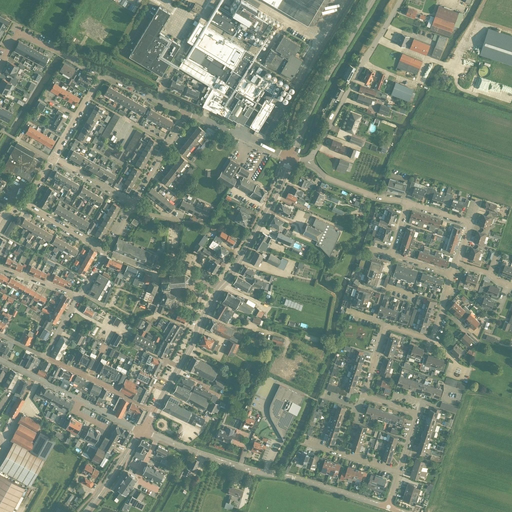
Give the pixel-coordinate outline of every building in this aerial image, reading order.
[(216,5),(208,19),(239,38),(240,36),(245,39),(250,31),(260,37),(262,33),(266,35),(271,27),(275,30),(277,27),(259,16),(258,16),(254,14),(256,10),(241,0),(232,15),(216,5)] [(267,0),(277,6),(277,5),(307,24),(321,0),(267,0)] [(321,0),(307,24),(310,26),(316,24),(316,20),(319,20),(318,16),(322,15),(321,11),(325,10),(324,6),(328,6),(327,2),(331,1),(330,0),(321,0)] [(191,10),(199,14),(202,8),(195,3),(191,10)] [(455,29),(456,26),(454,26),(459,13),(439,6),(431,29),(450,36),(453,29),(455,29)] [(159,7),(129,56),(161,76),(180,45),(159,32),(170,14),(159,7)] [(425,20),(426,16),(419,14),(419,13),(417,13),(417,11),(409,8),(406,15),(415,18),(415,17),(417,17),(425,20)] [(6,17),(1,14),(0,15),(0,22),(6,26),(9,21),(5,19),(6,17)] [(184,57),(178,67),(213,88),(211,90),(207,98),(206,98),(206,99),(205,101),(204,103),(202,106),(210,109),(210,110),(216,113),(216,112),(222,115),(222,114),(227,118),(228,117),(232,119),(233,119),(238,122),(238,121),(243,124),(253,107),(265,89),(276,95),(278,92),(280,88),(281,88),(282,86),(277,83),(262,74),(264,72),(265,71),(267,67),(266,67),(267,65),(272,67),(292,79),(303,60),(294,55),(300,45),(283,35),(275,48),(272,46),(270,49),(264,59),(266,61),(264,65),(252,58),(254,55),(245,50),(199,21),(198,22),(196,25),(187,41),(192,44),(186,54),(188,56),(199,63),(204,66),(202,69),(184,57)] [(511,37),(489,29),(481,54),(511,64),(511,37)] [(426,55),(430,45),(414,39),(413,40),(409,38),(409,37),(402,34),(398,44),(405,47),(406,45),(411,46),(410,49),(426,55)] [(439,60),(447,39),(439,36),(431,57),(439,60)] [(19,41),(14,50),(19,53),(24,44),(19,41)] [(19,53),(24,55),(29,47),(24,44),(19,53)] [(24,55),(29,58),(34,49),(29,47),(24,55)] [(34,49),(29,58),(34,60),(38,52),(34,49)] [(38,52),(34,60),(38,63),(43,54),(38,52)] [(417,74),(423,62),(403,53),(400,60),(397,67),(406,71),(407,70),(417,74)] [(38,63),(37,65),(39,66),(42,68),(48,57),(43,54),(38,63)] [(7,66),(7,67),(16,72),(18,73),(20,68),(23,70),(25,67),(19,64),(17,66),(9,62),(8,64),(7,66)] [(70,77),(75,70),(64,64),(60,71),(70,77)] [(355,68),(353,67),(349,65),(343,78),(349,81),(355,68)] [(5,70),(4,72),(12,77),(11,80),(17,83),(18,80),(15,78),(18,73),(16,72),(7,67),(6,68),(5,70)] [(365,75),(373,79),(375,80),(376,77),(373,76),(374,72),(368,69),(365,75)] [(81,74),(79,77),(76,75),(72,81),(75,83),(77,81),(86,87),(90,81),(84,77),(84,76),(81,74)] [(372,81),(373,79),(365,75),(362,81),(368,84),(371,80),(372,81)] [(511,103),(511,97),(511,86),(478,78),(476,87),(498,93),(497,98),(504,100),(504,101),(511,103)] [(15,86),(17,83),(11,80),(9,82),(3,79),(0,84),(9,89),(11,84),(14,86),(15,86)] [(170,84),(169,87),(175,90),(178,83),(179,80),(177,79),(176,82),(172,80),(170,84)] [(394,82),(390,95),(412,102),(415,93),(413,92),(414,88),(394,82)] [(178,83),(175,90),(181,93),(184,85),(178,83)] [(9,89),(0,84),(0,90),(6,94),(9,89)] [(50,91),(57,94),(61,87),(54,84),(50,91)] [(339,100),(343,91),(341,90),(343,87),(340,85),(338,88),(333,97),(339,100)] [(104,94),(110,97),(114,90),(108,86),(104,94)] [(387,94),(376,91),(360,86),(358,92),(374,97),(375,95),(379,97),(378,99),(385,101),(385,100),(387,94)] [(63,98),(67,91),(61,87),(57,94),(63,98)] [(185,94),(190,97),(194,89),(188,87),(185,94)] [(194,89),(190,97),(196,99),(199,92),(194,89)] [(115,100),(119,93),(114,90),(110,97),(115,100)] [(69,102),(73,95),(67,91),(63,98),(69,102)] [(120,103),(125,96),(119,93),(115,100),(120,103)] [(356,101),(368,105),(369,103),(371,104),(373,99),(370,98),(358,94),(356,101)] [(73,95),(69,102),(76,105),(80,98),(73,95)] [(126,106),(130,99),(125,96),(120,103),(126,106)] [(131,109),(135,102),(130,99),(126,106),(131,109)] [(257,130),(274,103),(266,99),(250,126),(257,130)] [(46,105),(39,102),(35,108),(41,112),(46,105)] [(137,112),(141,105),(135,102),(131,109),(137,112)] [(387,116),(390,107),(381,104),(378,113),(387,116)] [(93,110),(102,115),(103,113),(101,112),(103,109),(96,105),(93,110)] [(141,105),(137,112),(142,115),(146,108),(141,105)] [(151,120),(156,113),(150,109),(146,117),(151,120)] [(8,122),(12,113),(7,110),(3,119),(8,122)] [(53,119),(55,120),(63,125),(66,118),(62,116),(63,113),(58,110),(53,119)] [(101,116),(102,115),(93,110),(89,116),(99,121),(100,119),(98,118),(100,115),(101,116)] [(157,123),(161,116),(156,113),(151,120),(157,123)] [(353,117),(351,116),(346,128),(350,129),(349,132),(354,133),(359,119),(357,118),(358,116),(354,114),(353,117)] [(99,121),(89,116),(86,121),(94,125),(97,120),(99,121)] [(162,126),(167,119),(161,116),(157,123),(162,126)] [(172,122),(167,119),(162,126),(168,129),(172,122)] [(59,131),(63,125),(55,120),(52,125),(50,124),(47,128),(55,132),(57,130),(59,131)] [(86,121),(83,126),(90,130),(94,125),(86,121)] [(198,125),(194,131),(200,136),(204,131),(198,125)] [(26,133),(32,137),(36,130),(30,126),(28,129),(26,133)] [(80,132),(87,136),(90,130),(83,126),(80,132)] [(38,141),(42,133),(36,130),(32,137),(38,141)] [(197,141),(200,136),(194,131),(190,136),(197,141)] [(86,139),(87,136),(80,132),(77,137),(86,142),(88,140),(86,139)] [(44,144),(48,137),(42,133),(38,141),(44,144)] [(193,146),(197,141),(190,136),(187,141),(193,146)] [(48,137),(44,144),(51,148),(55,141),(48,137)] [(362,146),(363,141),(351,137),(350,141),(362,146)] [(150,138),(147,143),(154,147),(157,142),(150,138)] [(342,153),(345,147),(341,145),(342,143),(333,140),(330,147),(338,150),(338,152),(342,153)] [(187,141),(183,145),(189,150),(193,146),(187,141)] [(147,143),(144,148),(151,152),(154,147),(147,143)] [(13,144),(0,166),(0,171),(9,177),(16,164),(35,175),(39,168),(41,168),(44,163),(23,152),(24,150),(13,144)] [(189,150),(183,145),(179,150),(185,155),(189,150)] [(69,158),(74,161),(79,153),(73,150),(74,148),(72,146),(68,152),(71,154),(69,158)] [(357,157),(359,151),(350,147),(347,155),(353,158),(354,156),(357,157)] [(144,148),(141,154),(148,157),(151,152),(144,148)] [(80,164),(84,156),(79,153),(74,161),(80,164)] [(141,154),(139,159),(145,163),(148,157),(141,154)] [(85,167),(89,159),(84,156),(80,164),(85,167)] [(181,156),(177,161),(183,166),(187,161),(181,156)] [(89,159),(85,167),(90,170),(95,162),(97,159),(94,158),(92,161),(89,159)] [(145,163),(139,159),(135,164),(142,168),(145,163)] [(232,177),(239,165),(229,159),(224,167),(222,170),(222,171),(216,179),(227,186),(231,188),(236,180),(232,177)] [(339,159),(335,170),(345,173),(346,171),(349,162),(339,159)] [(180,171),(183,166),(177,161),(173,166),(180,171)] [(98,164),(95,162),(90,170),(96,173),(100,165),(101,164),(99,162),(98,164)] [(101,164),(100,165),(96,173),(101,176),(105,169),(106,167),(104,166),(101,164)] [(176,176),(180,171),(173,166),(169,170),(176,176)] [(111,170),(106,167),(105,169),(101,176),(106,179),(110,172),(111,170)] [(134,167),(131,172),(138,176),(141,171),(134,167)] [(246,178),(249,173),(240,168),(238,172),(246,178)] [(172,180),(176,176),(169,170),(165,175),(172,180)] [(55,187),(62,175),(56,171),(53,177),(56,179),(54,182),(55,183),(53,186),(55,187)] [(116,175),(110,172),(106,179),(112,182),(116,175)] [(131,172),(128,177),(135,181),(138,176),(131,172)] [(64,184),(68,178),(62,175),(55,187),(57,188),(58,185),(59,185),(61,182),(64,184)] [(172,180),(165,175),(161,180),(168,185),(172,180)] [(128,177),(125,182),(132,186),(135,181),(128,177)] [(68,190),(70,187),(73,181),(68,178),(64,184),(67,185),(65,189),(66,190),(64,193),(66,194),(68,190)] [(261,202),(267,191),(243,178),(238,187),(238,189),(261,202)] [(313,184),(310,182),(310,181),(307,180),(307,181),(300,178),(297,184),(304,187),(304,188),(306,189),(307,186),(311,188),(311,186),(315,188),(316,185),(313,184)] [(404,182),(402,183),(390,179),(387,188),(389,189),(391,192),(393,191),(404,194),(407,184),(406,184),(404,182)] [(79,184),(73,181),(70,187),(75,190),(79,184)] [(132,186),(125,182),(122,188),(129,192),(132,186)] [(415,187),(412,196),(417,198),(420,188),(417,187),(418,185),(415,185),(415,187)] [(49,187),(45,193),(51,197),(51,196),(54,198),(56,196),(53,194),(55,191),(49,187)] [(78,193),(84,197),(88,190),(82,187),(78,193)] [(300,190),(293,187),(290,193),(297,196),(301,197),(303,192),(300,190)] [(147,194),(153,199),(157,192),(152,188),(147,194)] [(426,190),(420,188),(417,198),(423,200),(426,190)] [(431,188),(429,194),(433,196),(431,202),(436,204),(439,194),(440,193),(439,193),(438,192),(437,192),(435,189),(431,188)] [(89,200),(93,193),(88,190),(84,197),(89,200)] [(158,203),(163,197),(157,192),(153,199),(158,203)] [(312,202),(320,206),(323,199),(322,199),(324,195),(317,192),(314,199),(312,202)] [(48,202),(51,204),(54,206),(55,204),(52,202),(53,201),(50,199),(51,197),(45,193),(42,199),(48,202)] [(94,202),(98,196),(93,193),(89,200),(94,202)] [(294,202),(297,197),(288,193),(286,198),(294,202)] [(439,194),(436,204),(442,206),(445,196),(445,195),(443,194),(443,195),(439,194)] [(238,206),(240,202),(227,195),(225,198),(238,206)] [(98,196),(94,202),(99,206),(103,199),(98,196)] [(163,197),(158,203),(164,208),(169,201),(163,197)] [(45,208),(48,202),(42,199),(39,204),(45,208)] [(455,210),(459,201),(453,199),(450,209),(455,210)] [(465,203),(459,201),(455,210),(461,212),(463,205),(467,206),(469,200),(466,199),(465,203)] [(186,211),(189,203),(183,200),(182,201),(181,200),(179,204),(181,205),(179,208),(186,211)] [(169,201),(164,208),(170,212),(175,206),(169,201)] [(495,216),(497,216),(498,213),(495,212),(497,205),(486,202),(484,209),(491,211),(490,214),(495,216)] [(113,203),(110,208),(117,212),(120,207),(113,203)] [(196,206),(189,203),(186,211),(192,214),(196,206)] [(277,212),(284,216),(287,217),(291,209),(281,203),(277,212)] [(54,212),(59,215),(63,207),(58,204),(54,212)] [(388,209),(386,215),(396,218),(397,213),(390,210),(391,207),(385,205),(384,208),(388,209)] [(192,214),(199,217),(202,209),(196,206),(192,214)] [(59,215),(64,218),(68,211),(63,207),(59,215)] [(241,209),(240,208),(238,207),(236,210),(239,212),(235,220),(245,225),(248,220),(249,219),(250,218),(250,216),(250,215),(248,215),(249,212),(241,208),(241,209)] [(117,212),(110,208),(107,214),(114,217),(117,212)] [(209,213),(202,209),(199,217),(206,220),(209,213)] [(69,221),(74,214),(68,211),(64,218),(69,221)] [(415,221),(418,213),(412,211),(408,223),(411,224),(412,220),(415,221)] [(418,213),(415,221),(418,222),(417,226),(420,226),(424,215),(418,213)] [(75,224),(79,217),(74,214),(69,221),(75,224)] [(107,214),(104,219),(111,223),(114,217),(107,214)] [(492,224),(495,216),(490,214),(489,214),(488,216),(482,215),(480,220),(490,223),(492,224)] [(396,218),(386,215),(384,220),(381,219),(380,222),(386,224),(387,221),(394,223),(396,218)] [(424,215),(420,226),(423,227),(424,224),(427,225),(429,217),(424,215)] [(274,216),(269,225),(278,230),(279,230),(281,232),(283,228),(281,226),(284,221),(274,216)] [(80,227),(84,220),(79,217),(75,224),(80,227)] [(429,217),(427,225),(430,226),(429,229),(431,230),(435,219),(429,217)] [(21,224),(26,227),(30,222),(24,218),(21,224)] [(339,230),(334,228),(334,226),(316,218),(312,225),(315,226),(314,227),(311,226),(311,225),(310,225),(310,226),(307,224),(306,224),(306,225),(302,233),(302,234),(303,233),(306,235),(306,236),(306,235),(310,237),(314,239),(313,239),(314,239),(317,240),(317,241),(318,241),(318,244),(329,256),(340,233),(340,232),(340,231),(339,230)] [(111,223),(104,219),(101,224),(108,228),(111,223)] [(441,220),(435,219),(431,230),(434,231),(435,228),(438,229),(441,220)] [(89,223),(84,220),(80,227),(85,230),(89,223)] [(484,227),(484,230),(489,232),(491,227),(489,227),(490,223),(480,220),(479,226),(484,227)] [(32,231),(35,225),(30,222),(26,227),(32,231)] [(385,228),(386,224),(380,222),(378,226),(377,231),(380,232),(390,235),(392,230),(385,228)] [(108,228),(101,224),(98,229),(105,233),(108,228)] [(451,233),(460,235),(461,233),(461,232),(462,229),(459,228),(460,226),(454,224),(451,233)] [(38,234),(41,228),(35,225),(32,231),(38,234)] [(404,233),(413,236),(415,231),(419,232),(420,229),(410,226),(410,229),(407,228),(406,231),(405,231),(404,233)] [(43,237),(47,231),(41,228),(38,234),(43,237)] [(102,238),(105,233),(98,229),(95,234),(102,238)] [(489,232),(484,230),(483,233),(477,231),(475,237),(485,240),(486,236),(488,237),(489,232)] [(47,231),(43,237),(49,241),(52,235),(47,231)] [(228,235),(224,233),(223,233),(221,232),(218,237),(216,235),(214,238),(221,242),(223,240),(225,241),(232,246),(235,242),(234,241),(235,240),(231,237),(232,236),(229,234),(228,235)] [(264,250),(271,237),(268,236),(262,232),(257,241),(258,242),(254,248),(261,252),(263,249),(264,250)] [(388,240),(390,235),(380,232),(378,237),(375,236),(374,239),(380,241),(381,238),(388,240)] [(290,238),(286,236),(283,235),(278,233),(275,239),(288,245),(291,238),(290,238)] [(403,239),(415,243),(415,241),(412,240),(413,236),(404,233),(403,236),(404,236),(403,239)] [(459,238),(460,235),(451,233),(450,236),(447,235),(446,237),(458,241),(459,238)] [(52,242),(58,246),(61,240),(55,236),(52,242)] [(449,240),(448,244),(457,247),(458,244),(457,244),(458,241),(446,237),(446,239),(449,240)] [(485,240),(475,237),(473,242),(479,244),(478,247),(484,249),(486,244),(484,243),(485,240)] [(146,255),(142,253),(144,250),(125,242),(126,242),(118,238),(113,250),(143,263),(146,255)] [(414,245),(415,243),(403,239),(402,242),(401,245),(410,248),(411,244),(414,245)] [(61,240),(58,246),(63,249),(67,243),(61,240)] [(227,254),(228,251),(225,249),(225,248),(222,246),(222,247),(220,246),(220,245),(213,240),(209,246),(216,251),(214,255),(223,261),(227,254)] [(69,252),(72,246),(67,243),(63,249),(69,252)] [(457,247),(448,244),(445,243),(442,252),(451,254),(451,252),(454,253),(455,249),(456,250),(457,247)] [(200,252),(203,247),(198,244),(194,250),(198,253),(199,251),(200,252)] [(410,248),(401,245),(400,248),(399,251),(402,252),(401,254),(407,256),(410,248)] [(72,246),(69,252),(75,256),(78,250),(72,246)] [(210,252),(203,247),(200,252),(207,257),(210,252)] [(470,253),(480,256),(481,253),(483,253),(484,249),(478,247),(477,249),(472,248),(470,253)] [(91,248),(87,254),(93,257),(97,251),(91,248)] [(423,261),(427,250),(424,249),(423,252),(420,251),(417,259),(423,261)] [(158,256),(144,250),(142,253),(146,255),(143,263),(153,267),(158,256)] [(429,263),(431,255),(428,254),(429,250),(427,250),(423,261),(429,263)] [(265,258),(267,255),(263,253),(262,255),(256,251),(250,262),(258,266),(262,257),(265,258)] [(434,256),(431,255),(429,263),(435,265),(438,253),(436,252),(434,256)] [(440,266),(443,258),(440,257),(441,254),(438,253),(435,265),(440,266)] [(479,260),(480,256),(470,253),(468,259),(474,260),(473,263),(480,265),(481,260),(479,260)] [(90,263),(93,257),(87,254),(84,259),(90,263)] [(283,270),(288,261),(282,258),(281,260),(270,254),(266,261),(277,267),(283,270)] [(446,259),(443,258),(440,266),(446,268),(450,257),(447,256),(446,259)] [(4,264),(9,266),(12,260),(7,257),(4,264)] [(106,257),(103,264),(114,268),(119,271),(122,264),(117,261),(106,257)] [(87,269),(90,263),(84,259),(81,265),(87,269)] [(211,262),(207,269),(208,269),(215,273),(220,265),(218,264),(218,263),(215,261),(215,262),(213,260),(209,259),(208,261),(211,262)] [(374,269),(377,261),(372,259),(371,261),(370,260),(367,267),(374,269)] [(15,269),(18,262),(12,260),(9,266),(15,269)] [(381,262),(377,261),(374,269),(381,272),(383,265),(380,264),(381,262)] [(18,262),(15,269),(20,271),(22,266),(25,268),(26,265),(23,264),(23,265),(18,262)] [(503,262),(501,268),(504,269),(501,274),(507,276),(510,267),(511,265),(506,263),(503,262)] [(54,269),(53,272),(55,273),(56,270),(57,267),(58,268),(63,270),(64,268),(61,266),(57,264),(56,266),(54,269)] [(87,269),(81,265),(77,271),(80,272),(83,274),(87,269)] [(135,275),(138,270),(127,265),(125,271),(135,275)] [(396,278),(398,279),(402,267),(397,265),(393,276),(396,277),(396,278)] [(28,272),(33,275),(36,269),(31,266),(30,267),(28,266),(27,268),(29,269),(28,272)] [(253,275),(255,272),(244,266),(240,272),(249,278),(252,279),(254,276),(253,275)] [(372,276),(374,269),(367,267),(365,274),(372,276)] [(401,279),(404,280),(407,268),(402,267),(398,279),(401,280),(401,279)] [(406,282),(408,282),(412,270),(407,268),(404,280),(406,280),(406,282)] [(39,277),(42,271),(36,269),(33,275),(39,277)] [(381,272),(374,269),(372,276),(379,278),(381,272)] [(412,270),(408,282),(411,283),(411,282),(414,283),(418,272),(412,270)] [(42,271),(39,277),(44,280),(46,275),(49,276),(50,274),(47,272),(47,274),(42,271)] [(67,277),(66,279),(68,281),(70,278),(72,279),(74,274),(69,272),(68,274),(67,277)] [(160,303),(164,305),(171,307),(175,295),(169,293),(169,287),(185,286),(186,286),(185,285),(189,282),(190,283),(190,282),(189,282),(189,281),(191,281),(191,278),(189,278),(189,277),(190,276),(189,276),(185,274),(185,273),(184,274),(169,275),(169,277),(161,277),(161,285),(162,285),(162,286),(158,286),(158,285),(150,282),(146,291),(155,295),(155,294),(164,293),(160,303)] [(424,286),(428,275),(423,273),(422,275),(419,274),(416,282),(420,283),(420,281),(423,282),(422,286),(424,286)] [(461,279),(459,285),(464,286),(469,287),(473,275),(468,273),(466,280),(461,279)] [(52,281),(57,283),(60,277),(55,274),(54,276),(52,274),(51,277),(53,278),(52,281)] [(102,275),(99,274),(96,279),(106,285),(109,279),(107,279),(102,275)] [(136,277),(134,280),(139,282),(143,284),(144,281),(148,283),(149,281),(151,276),(147,274),(147,275),(145,274),(142,280),(136,277)] [(372,276),(365,274),(363,281),(364,281),(363,284),(369,286),(372,276)] [(428,283),(430,284),(433,277),(428,275),(424,286),(426,287),(428,283)] [(469,288),(478,291),(479,285),(476,283),(478,277),(473,275),(469,287),(469,288)] [(7,285),(7,283),(10,279),(10,278),(5,276),(2,281),(7,285)] [(246,292),(250,284),(237,276),(233,284),(246,292)] [(377,285),(379,278),(372,276),(369,286),(373,287),(374,284),(377,285)] [(11,277),(10,278),(10,279),(7,283),(13,286),(16,280),(11,277)] [(66,279),(60,277),(57,283),(63,286),(66,279)] [(272,285),(266,283),(263,282),(255,278),(253,284),(261,287),(268,290),(271,291),(272,285)] [(443,280),(438,278),(434,290),(437,291),(438,287),(441,288),(443,280)] [(66,279),(63,286),(68,288),(71,282),(68,281),(66,279)] [(106,285),(96,279),(93,284),(103,290),(106,285)] [(18,289),(21,283),(16,280),(13,286),(18,289)] [(484,280),(482,286),(489,289),(487,292),(497,296),(499,289),(490,285),(491,283),(484,280)] [(23,292),(26,286),(21,283),(18,289),(23,292)] [(103,290),(93,284),(90,289),(100,294),(103,290)] [(28,295),(31,289),(26,286),(23,292),(28,295)] [(354,288),(352,295),(355,296),(362,298),(365,289),(360,288),(360,290),(357,289),(354,288)] [(33,298),(36,292),(31,289),(28,295),(33,298)] [(100,294),(90,289),(87,294),(97,300),(100,294)] [(369,291),(365,289),(362,298),(368,301),(371,294),(368,293),(368,291),(369,291)] [(38,301),(41,295),(36,292),(33,298),(38,301)] [(228,292),(222,302),(234,309),(237,311),(247,314),(247,313),(249,314),(249,313),(253,307),(246,303),(243,301),(243,299),(241,298),(237,295),(237,296),(236,297),(228,292)] [(61,299),(67,303),(70,298),(64,294),(61,299)] [(492,308),(494,302),(488,299),(490,297),(483,294),(481,298),(484,299),(482,305),(483,305),(482,306),(486,308),(487,307),(492,308)] [(41,295),(38,301),(43,304),(46,298),(41,295)] [(362,298),(355,296),(353,303),(355,304),(354,307),(358,308),(362,298)] [(454,313),(460,306),(456,302),(458,299),(456,297),(451,302),(453,304),(449,308),(454,313)] [(362,298),(358,308),(362,309),(363,306),(366,307),(368,301),(362,298)] [(61,299),(58,304),(64,308),(67,303),(61,299)] [(303,305),(286,299),(284,304),(301,310),(303,305)] [(232,316),(234,312),(232,311),(227,308),(228,306),(221,303),(214,316),(215,316),(220,319),(221,318),(226,321),(228,317),(230,318),(231,316),(232,316)] [(378,314),(382,316),(387,303),(385,303),(383,306),(381,305),(378,314)] [(511,303),(510,310),(511,310),(511,314),(509,323),(505,322),(502,329),(508,331),(508,330),(511,331),(511,303)] [(58,304),(55,310),(61,313),(64,308),(58,304)] [(432,309),(433,306),(426,304),(424,309),(434,312),(435,310),(432,309)] [(391,319),(395,306),(393,305),(392,309),(390,308),(387,317),(391,319)] [(465,315),(469,310),(465,306),(463,308),(460,306),(454,313),(459,317),(462,313),(465,315)] [(86,307),(83,312),(91,317),(92,314),(94,315),(96,313),(86,307)] [(400,312),(397,320),(399,321),(403,322),(407,310),(405,309),(404,313),(402,312),(401,313),(400,312)] [(48,311),(46,313),(49,314),(49,313),(58,318),(61,313),(55,310),(53,313),(50,311),(50,312),(48,311)] [(469,325),(475,318),(470,314),(472,312),(469,310),(465,315),(467,317),(464,320),(469,325)] [(55,323),(58,318),(49,313),(49,314),(48,315),(51,316),(49,320),(55,323)] [(184,323),(186,318),(184,317),(185,316),(178,313),(175,320),(184,323)] [(10,316),(6,314),(5,316),(5,315),(0,324),(0,330),(2,331),(7,322),(6,322),(8,317),(9,318),(10,316)] [(421,319),(431,323),(431,320),(429,319),(430,317),(422,314),(421,319)] [(121,320),(116,317),(113,324),(117,326),(121,320)] [(135,325),(142,328),(146,321),(139,318),(135,325)] [(480,322),(475,318),(469,325),(474,329),(477,326),(479,328),(483,323),(481,321),(480,322)] [(236,343),(238,339),(230,335),(233,329),(220,323),(220,324),(212,319),(206,328),(214,332),(236,343)] [(50,331),(51,329),(52,329),(52,328),(53,327),(53,326),(52,326),(52,325),(51,325),(52,323),(46,320),(39,331),(42,332),(40,336),(46,339),(50,332),(50,331)] [(151,324),(146,321),(142,328),(147,331),(151,324)] [(172,331),(177,334),(182,326),(170,321),(163,332),(168,335),(168,334),(169,335),(172,331)] [(427,327),(419,324),(417,330),(427,333),(428,330),(426,330),(427,327)] [(94,335),(99,327),(94,325),(90,333),(94,335)] [(81,345),(87,334),(80,330),(74,341),(81,345)] [(31,336),(33,333),(29,331),(27,334),(26,333),(22,341),(28,345),(32,337),(31,336)] [(177,334),(172,331),(169,335),(168,334),(168,335),(165,334),(163,337),(167,340),(172,343),(175,337),(176,337),(177,337),(178,335),(178,334),(177,334)] [(116,346),(121,335),(116,332),(108,345),(113,348),(114,345),(116,346)] [(391,332),(388,340),(399,344),(400,341),(401,336),(391,332)] [(132,341),(151,352),(155,345),(151,343),(152,341),(136,333),(132,341)] [(475,344),(478,341),(473,336),(471,338),(466,333),(461,339),(467,345),(471,340),(475,344)] [(205,348),(209,349),(212,350),(216,344),(218,341),(214,339),(208,336),(207,337),(203,335),(199,344),(199,345),(201,346),(201,348),(205,349),(205,348)] [(61,336),(56,345),(64,350),(70,340),(61,336)] [(282,346),(284,339),(273,336),(271,340),(273,340),(272,343),(282,346)] [(162,343),(170,347),(172,343),(164,339),(162,343)] [(8,344),(3,341),(0,346),(0,350),(3,352),(3,354),(6,355),(8,350),(6,348),(8,344)] [(238,345),(230,341),(226,348),(235,352),(238,345)] [(159,349),(167,353),(170,347),(162,343),(159,349)] [(460,352),(462,350),(456,344),(451,349),(454,352),(452,354),(457,359),(460,357),(459,356),(461,353),(460,352)] [(64,350),(56,345),(50,356),(59,360),(64,350)] [(387,345),(385,349),(398,353),(398,351),(395,350),(396,347),(387,345)] [(415,359),(416,356),(419,347),(413,346),(412,350),(409,349),(407,356),(415,359)] [(416,356),(415,359),(420,361),(419,362),(422,363),(424,357),(422,356),(424,349),(419,347),(416,356)] [(79,351),(75,360),(80,363),(85,353),(86,351),(81,348),(79,351)] [(165,358),(167,353),(159,349),(158,348),(156,351),(155,351),(156,350),(154,350),(153,352),(165,358)] [(152,367),(159,370),(163,361),(144,351),(141,356),(143,357),(141,360),(149,364),(149,363),(153,365),(152,367)] [(85,353),(80,363),(85,365),(89,356),(85,353)] [(85,365),(90,368),(92,365),(95,359),(95,358),(96,355),(91,353),(90,356),(89,356),(85,365)] [(361,354),(357,353),(355,359),(363,362),(365,356),(361,354)] [(28,360),(36,364),(37,365),(40,360),(36,358),(37,358),(36,357),(37,356),(34,354),(33,356),(31,355),(28,360)] [(430,367),(433,356),(428,355),(427,358),(424,357),(422,363),(422,366),(425,367),(425,366),(430,367)] [(212,381),(218,369),(193,356),(187,368),(186,368),(185,370),(186,371),(189,372),(190,370),(212,381)] [(433,356),(431,365),(436,367),(439,358),(433,356)] [(97,368),(96,370),(101,373),(106,364),(107,361),(102,358),(100,361),(100,362),(97,368)] [(353,358),(352,361),(354,362),(353,365),(361,368),(363,362),(355,359),(353,358)] [(390,377),(391,374),(389,373),(393,361),(385,358),(380,370),(381,371),(380,374),(390,377)] [(444,360),(439,358),(436,367),(435,369),(440,371),(440,370),(443,371),(446,364),(443,363),(444,360)] [(35,366),(36,364),(28,360),(25,365),(28,367),(27,368),(30,370),(31,368),(33,365),(35,366)] [(47,371),(51,362),(46,360),(41,370),(39,369),(37,373),(44,377),(46,373),(47,370),(47,371)] [(156,375),(159,370),(152,367),(153,365),(149,363),(149,364),(141,360),(139,364),(146,367),(151,369),(150,372),(156,375)] [(143,372),(146,367),(139,364),(133,361),(132,364),(129,370),(130,371),(128,374),(151,386),(151,385),(152,385),(153,383),(152,382),(155,377),(143,372)] [(6,373),(8,368),(2,364),(0,368),(0,380),(1,381),(4,375),(4,376),(5,373),(6,373)] [(106,364),(101,373),(106,375),(110,366),(106,364)] [(56,365),(52,376),(53,377),(53,378),(55,379),(56,377),(56,376),(61,367),(56,365)] [(351,371),(359,374),(361,368),(353,365),(351,371)] [(106,375),(111,378),(116,369),(110,366),(106,375)] [(116,369),(111,378),(113,379),(116,380),(121,371),(120,371),(122,368),(117,366),(116,369)] [(61,367),(56,376),(57,377),(58,375),(62,377),(63,376),(64,377),(68,371),(61,367)] [(116,380),(121,383),(126,374),(128,371),(122,368),(121,371),(116,380)] [(12,388),(19,374),(12,370),(4,384),(5,384),(4,385),(5,387),(9,389),(10,389),(11,388),(12,388)] [(66,389),(69,384),(71,380),(74,374),(68,371),(64,377),(60,386),(66,389)] [(359,374),(351,371),(349,377),(357,380),(359,374)] [(75,383),(73,387),(74,387),(76,388),(81,378),(77,375),(73,382),(75,383)] [(179,386),(183,388),(183,386),(190,390),(194,381),(183,376),(179,384),(180,385),(179,386)] [(403,386),(406,378),(400,376),(397,384),(403,386)] [(347,383),(355,386),(357,380),(349,377),(347,383)] [(85,380),(81,378),(76,388),(86,393),(88,388),(83,385),(85,380)] [(143,387),(142,387),(126,378),(119,390),(142,403),(145,397),(139,394),(143,387)] [(409,388),(412,380),(406,378),(403,386),(409,388)] [(216,379),(212,385),(221,390),(224,383),(216,379)] [(378,379),(376,385),(381,386),(380,387),(385,388),(383,393),(389,394),(391,388),(389,387),(390,382),(382,380),(382,381),(378,379)] [(412,380),(409,388),(415,390),(418,382),(419,380),(416,379),(416,381),(412,380)] [(22,380),(15,394),(18,396),(20,397),(22,394),(28,383),(22,380)] [(421,392),(424,384),(418,382),(415,390),(421,392)] [(94,397),(96,394),(97,395),(101,387),(94,383),(90,391),(91,392),(89,395),(88,394),(86,400),(93,403),(95,398),(94,397)] [(345,390),(349,391),(352,392),(353,392),(355,386),(347,383),(345,389),(345,390)] [(427,394),(430,386),(431,383),(429,383),(428,385),(424,384),(421,392),(427,394)] [(182,388),(183,388),(179,386),(177,385),(173,393),(198,408),(200,407),(204,409),(209,400),(191,392),(190,393),(182,388)] [(277,426),(276,427),(283,440),(284,438),(304,396),(279,385),(271,402),(272,403),(272,404),(271,406),(271,408),(271,410),(271,411),(271,413),(271,415),(272,417),(273,418),(277,426)] [(37,389),(34,395),(37,397),(43,400),(48,389),(49,390),(49,389),(43,386),(40,391),(37,389)] [(143,386),(142,387),(143,387),(139,394),(145,397),(149,389),(143,386)] [(195,386),(192,392),(208,399),(211,400),(215,402),(217,396),(214,395),(195,386)] [(433,396),(436,388),(430,386),(427,394),(433,396)] [(99,396),(98,399),(102,401),(104,402),(106,399),(105,399),(109,391),(104,388),(100,396),(99,396)] [(442,390),(436,388),(433,396),(439,398),(442,390)] [(48,389),(43,400),(49,403),(54,392),(49,390),(48,389)] [(54,392),(49,403),(54,405),(60,395),(54,392)] [(54,405),(53,408),(59,411),(65,398),(60,395),(54,405)] [(9,414),(15,417),(25,400),(20,397),(18,396),(9,414)] [(114,414),(121,418),(125,410),(129,402),(119,396),(117,401),(115,405),(114,407),(112,410),(115,411),(114,414)] [(191,424),(195,414),(196,414),(191,411),(190,412),(177,405),(180,400),(170,396),(162,409),(191,424)] [(65,398),(59,411),(65,414),(71,401),(65,398)] [(102,401),(98,399),(95,404),(102,408),(103,407),(104,404),(102,403),(102,401)] [(131,414),(131,413),(133,410),(135,411),(137,406),(131,403),(129,402),(125,410),(127,411),(126,412),(131,414)] [(212,402),(208,410),(213,412),(217,404),(212,402)] [(332,409),(344,413),(346,407),(338,405),(337,408),(333,407),(332,409)] [(131,414),(129,417),(131,418),(131,419),(133,421),(134,420),(139,423),(145,410),(137,406),(135,411),(133,410),(131,413),(131,414)] [(366,414),(372,416),(375,408),(368,407),(366,414)] [(429,416),(436,418),(438,412),(440,413),(441,410),(433,407),(432,410),(431,410),(429,416)] [(378,418),(381,410),(375,408),(372,416),(378,418)] [(332,409),(331,412),(332,412),(335,414),(334,417),(342,419),(344,413),(332,409)] [(384,420),(386,412),(381,410),(378,418),(384,420)] [(390,422),(392,414),(386,412),(384,420),(390,422)] [(0,465),(0,468),(30,486),(55,440),(40,432),(35,442),(32,440),(33,438),(35,440),(39,433),(36,431),(40,423),(23,413),(18,422),(20,423),(15,431),(11,440),(14,441),(0,465)] [(243,413),(242,416),(244,416),(243,420),(244,420),(245,421),(244,424),(244,425),(244,427),(246,428),(247,427),(248,425),(252,426),(254,420),(247,417),(247,414),(243,413)] [(205,419),(195,414),(191,424),(194,426),(196,422),(202,425),(205,419)] [(396,424),(398,416),(392,414),(390,422),(396,424)] [(236,419),(240,421),(237,428),(240,429),(244,420),(243,420),(242,420),(244,417),(237,415),(236,419)] [(334,417),(331,415),(331,416),(329,422),(340,426),(342,419),(334,417)] [(398,416),(396,424),(402,426),(405,418),(398,416)] [(440,419),(436,418),(429,416),(426,422),(434,424),(435,421),(439,422),(440,421),(440,419)] [(65,420),(63,426),(71,430),(71,431),(77,420),(71,417),(69,422),(65,420)] [(71,430),(70,433),(79,437),(83,429),(80,428),(82,423),(81,422),(82,422),(78,420),(78,421),(77,420),(71,431),(71,430)] [(0,429),(4,431),(8,424),(3,421),(0,424),(0,429)] [(328,424),(326,428),(330,429),(338,432),(340,426),(329,422),(328,422),(328,424)] [(437,425),(434,424),(426,422),(425,428),(435,431),(437,425)] [(109,439),(104,449),(106,450),(109,452),(117,438),(115,437),(116,435),(115,435),(116,434),(117,435),(119,432),(120,432),(121,432),(123,433),(125,430),(117,425),(109,439)] [(357,431),(365,433),(367,427),(359,425),(357,431)] [(84,430),(80,438),(88,442),(95,430),(95,429),(89,427),(87,432),(84,430)] [(234,438),(235,433),(233,432),(234,429),(227,427),(225,431),(219,429),(216,438),(229,442),(231,437),(234,438)] [(423,434),(430,436),(434,437),(436,431),(435,431),(425,428),(423,434)] [(95,430),(88,442),(97,447),(101,439),(98,437),(101,432),(95,429),(95,430)] [(330,429),(328,435),(336,438),(338,432),(330,429)] [(117,438),(120,440),(119,442),(124,445),(131,432),(127,430),(125,430),(123,433),(121,432),(120,432),(119,432),(117,435),(116,434),(115,435),(116,435),(115,437),(117,438)] [(355,437),(363,440),(365,433),(357,431),(355,437)] [(336,438),(328,435),(325,434),(323,440),(334,444),(336,438)] [(428,442),(430,436),(423,434),(421,440),(428,442)] [(390,435),(388,441),(396,443),(398,437),(390,435)] [(108,439),(105,437),(99,446),(104,449),(109,439),(108,439)] [(353,443),(361,445),(363,440),(355,437),(353,443)] [(137,450),(146,454),(151,445),(141,440),(138,446),(136,449),(137,450)] [(426,448),(428,442),(421,440),(419,446),(426,448)] [(265,449),(266,446),(263,445),(254,441),(251,450),(255,452),(256,450),(261,452),(263,448),(265,449)] [(388,441),(386,447),(394,449),(396,443),(388,441)] [(359,452),(361,445),(353,443),(351,449),(359,452)] [(99,446),(93,458),(99,462),(106,450),(104,449),(99,446)] [(165,454),(167,450),(158,446),(156,450),(158,451),(156,455),(164,459),(166,455),(165,454)] [(425,452),(426,448),(419,446),(417,452),(428,456),(429,453),(425,452)] [(392,455),(394,449),(386,447),(385,453),(392,455)] [(143,460),(146,454),(137,450),(134,456),(140,459),(143,460)] [(303,465),(307,467),(310,456),(307,455),(307,453),(302,452),(302,453),(298,452),(297,457),(300,458),(299,462),(303,464),(303,465)] [(390,462),(392,455),(385,453),(383,459),(390,462)] [(310,456),(307,467),(310,468),(311,466),(316,468),(316,467),(319,468),(322,458),(314,455),(314,457),(310,456)] [(103,467),(108,459),(104,457),(100,465),(103,467)] [(200,461),(193,458),(189,466),(190,467),(189,469),(192,470),(193,468),(195,469),(200,461)] [(421,470),(427,472),(428,467),(429,463),(431,464),(432,461),(425,458),(424,461),(416,459),(413,468),(421,470)] [(329,472),(333,462),(326,459),(322,471),(326,473),(327,472),(329,472)] [(329,472),(329,474),(334,476),(335,477),(337,477),(337,476),(338,475),(337,475),(340,466),(341,464),(333,462),(329,472)] [(144,470),(142,473),(148,477),(153,479),(159,482),(161,479),(163,475),(164,472),(159,469),(158,468),(157,468),(154,466),(153,466),(147,463),(145,466),(143,470),(144,470)] [(83,471),(91,475),(95,468),(87,464),(86,466),(85,465),(85,466),(86,467),(83,471)] [(352,480),(356,469),(348,466),(346,473),(342,472),(340,479),(344,480),(345,477),(348,478),(347,480),(352,481),(352,480)] [(95,468),(91,475),(92,476),(91,476),(94,478),(95,477),(99,470),(95,468)] [(425,476),(427,472),(421,470),(413,468),(411,476),(418,478),(419,474),(425,476)] [(356,469),(352,480),(355,481),(355,482),(360,484),(362,478),(365,479),(367,472),(356,469)] [(120,482),(116,488),(120,490),(119,491),(123,493),(126,495),(130,489),(133,485),(137,479),(134,477),(134,476),(131,474),(127,472),(123,478),(120,482)] [(0,511),(11,511),(25,488),(0,474),(0,511)] [(375,489),(379,477),(371,474),(368,485),(370,486),(370,487),(375,489)] [(81,482),(86,485),(89,479),(84,477),(81,482)] [(386,479),(379,477),(375,489),(380,490),(381,489),(383,489),(386,479)] [(89,479),(86,485),(91,488),(94,482),(89,479)] [(406,491),(418,495),(420,489),(415,487),(416,485),(408,483),(406,491)] [(241,497),(243,491),(235,489),(235,488),(232,487),(231,488),(229,487),(227,493),(241,497)] [(416,501),(418,495),(406,491),(403,499),(411,502),(411,500),(416,501)] [(132,496),(128,504),(132,505),(132,504),(141,509),(144,503),(141,502),(141,501),(145,495),(140,492),(136,498),(132,496)] [(74,496),(71,495),(65,504),(68,505),(74,496)]
